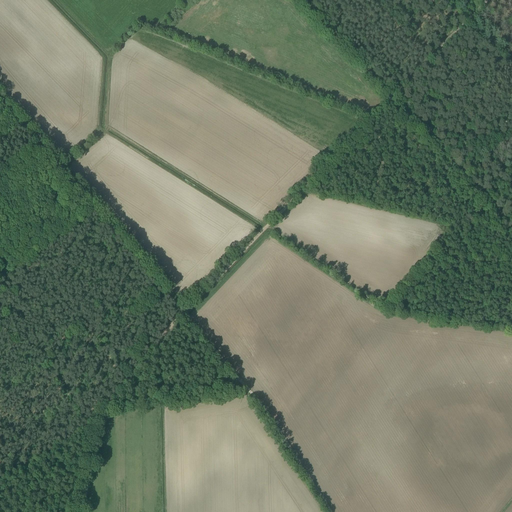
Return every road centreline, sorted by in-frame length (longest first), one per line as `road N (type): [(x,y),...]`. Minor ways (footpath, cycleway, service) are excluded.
road 1 (track): [(485,0),(181,312),(0,98)]
road 2 (track): [(79,511),(108,409),(181,312),(247,390),(328,511)]
road 3 (track): [(511,225),(305,0)]
